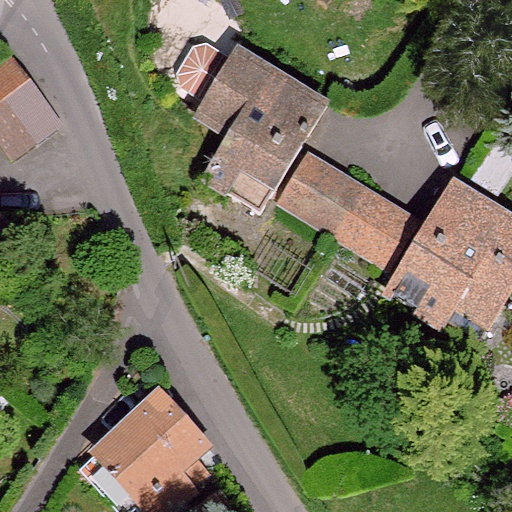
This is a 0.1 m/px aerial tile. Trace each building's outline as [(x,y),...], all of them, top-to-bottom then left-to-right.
[(210,188),(261,218),(319,113),(209,49),(196,51),(180,77),(181,91),(210,109),(202,122),(237,147),(210,188)] [(61,126),(12,61),(0,69),(0,141),(14,161),(61,126)] [(391,278),(422,227),(310,159),(279,209),(391,278)] [(511,305),(511,224),(456,191),(387,304),(445,339),(457,320),(490,341),(511,305)] [(165,395),(94,459),(141,511),(184,511),(203,496),(188,480),(218,454),(165,395)] [(498,425),(479,413),(458,446),(478,458),(498,425)]
